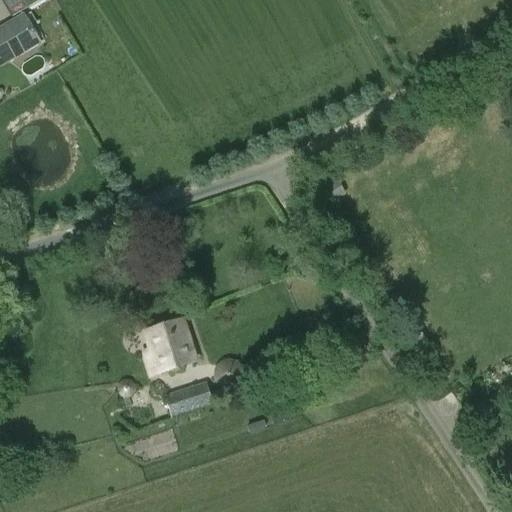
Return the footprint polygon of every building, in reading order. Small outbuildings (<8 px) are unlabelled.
[(0,0),(11,19),(43,0),(0,0)] [(0,68),(41,44),(23,14),(0,27),(0,68)] [(196,363),(183,321),(145,333),(158,375),(196,363)] [(288,380),(282,362),(256,372),(262,389),(288,380)] [(205,385),(163,397),(173,419),(212,406),(205,385)]
